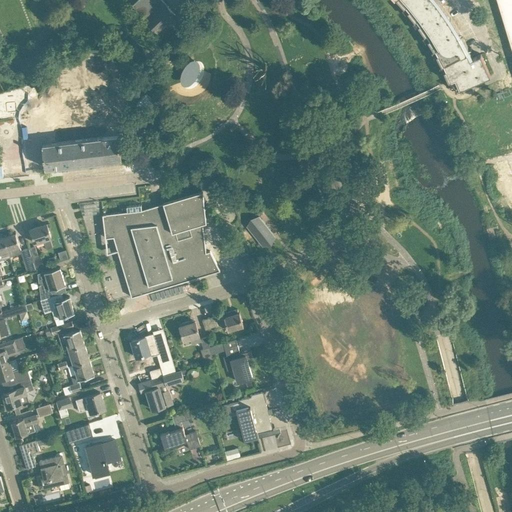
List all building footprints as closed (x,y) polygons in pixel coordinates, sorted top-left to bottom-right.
[(137,0),(132,5),(157,32),(176,14),(162,0),(137,0)] [(395,0),(400,6),(402,8),(413,21),(423,35),(432,50),(439,66),(441,70),(449,88),(450,89),(451,90),(452,90),(453,90),(453,91),(454,91),(455,90),(456,90),(491,75),(481,53),(480,54),(481,54),(470,58),(467,51),(458,34),(448,18),(437,2),(435,0),(395,0)] [(511,0),(497,0),(511,48),(511,0)] [(120,134),(119,133),(115,105),(116,105),(114,88),(87,91),(88,104),(68,107),(71,128),(69,130),(75,137),(76,140),(43,144),(45,167),(122,158),(119,135),(120,134)] [(214,181),(206,184),(207,189),(215,187),(214,181)] [(203,220),(205,219),(202,191),(142,209),(141,204),(127,206),(122,207),(122,211),(103,214),(106,237),(114,236),(132,296),(144,293),(144,291),(150,289),(150,291),(220,270),(210,250),(206,251),(203,220)] [(259,216),(247,225),(263,245),(275,236),(259,216)] [(44,239),(47,248),(53,246),(50,237),(51,237),(47,223),(31,228),(35,242),(44,239)] [(22,253),(21,250),(20,246),(16,233),(4,237),(10,256),(22,253)] [(3,259),(10,256),(4,237),(0,238),(0,252),(1,252),(3,259)] [(36,269),(44,266),(41,254),(38,255),(35,245),(29,247),(36,269)] [(22,253),(28,271),(29,271),(34,269),(36,269),(29,247),(21,250),(22,253)] [(44,271),(39,273),(39,274),(40,283),(39,283),(39,285),(40,284),(42,298),(41,299),(63,292),(66,291),(64,285),(66,284),(66,283),(65,284),(60,267),(61,267),(61,266),(51,269),(44,271)] [(63,292),(41,299),(42,304),(47,303),(49,310),(52,309),(55,318),(60,316),(61,317),(66,315),(75,312),(75,311),(74,312),(69,296),(70,296),(70,295),(63,298),(61,293),(63,292)] [(0,311),(0,318),(28,310),(26,304),(2,311),(0,311)] [(228,330),(234,328),(243,325),(243,326),(244,326),(240,312),(239,312),(238,308),(203,319),(206,328),(207,333),(211,332),(209,328),(218,325),(217,320),(221,319),(221,321),(225,320),(228,330)] [(74,330),(73,327),(74,327),(72,320),(45,329),(47,336),(58,332),(64,350),(69,349),(85,344),(80,328),(74,330)] [(200,338),(198,330),(195,321),(180,325),(184,340),(185,342),(192,340),(193,343),(201,341),(204,348),(201,349),(205,362),(214,359),(207,336),(200,338)] [(165,344),(164,340),(161,330),(139,337),(132,340),(137,356),(150,352),(151,355),(161,353),(158,346),(165,344)] [(0,365),(11,362),(9,355),(11,354),(11,352),(19,350),(15,338),(2,342),(5,349),(0,350),(0,365)] [(239,381),(243,380),(253,377),(252,377),(247,358),(252,356),(252,357),(253,357),(251,350),(240,353),(236,338),(224,341),(228,355),(225,356),(226,368),(236,368),(236,369),(234,369),(236,375),(238,375),(239,381)] [(74,364),(90,359),(85,344),(69,349),(70,349),(73,357),(72,358),(74,364)] [(160,376),(177,371),(171,354),(164,357),(167,367),(158,370),(160,376)] [(74,383),(80,382),(79,379),(95,374),(90,359),(74,364),(68,365),(68,366),(74,383)] [(68,366),(68,365),(66,360),(57,363),(60,369),(68,366)] [(14,371),(11,362),(0,365),(0,378),(14,375),(16,382),(31,378),(27,367),(14,371)] [(184,379),(184,378),(189,376),(187,369),(181,370),(177,371),(160,376),(151,379),(153,387),(147,389),(153,409),(173,403),(167,384),(184,379)] [(25,386),(32,384),(31,378),(16,382),(18,388),(3,392),(8,407),(29,400),(27,393),(25,386)] [(65,394),(82,388),(80,382),(74,383),(63,387),(65,394)] [(91,413),(96,411),(106,408),(100,391),(78,399),(80,405),(87,402),(91,413)] [(271,421),(263,391),(251,394),(252,396),(239,399),(240,401),(224,405),(224,412),(237,409),(242,428),(240,428),(242,437),(244,436),(244,438),(258,435),(257,433),(273,429),(273,430),(274,429),(271,421)] [(37,407),(40,416),(53,412),(50,403),(37,407)] [(181,420),(187,418),(192,417),(190,410),(173,415),(177,428),(169,431),(169,430),(166,431),(161,433),(165,447),(187,441),(190,448),(201,445),(198,435),(196,430),(186,434),(181,420)] [(36,430),(33,423),(39,421),(37,415),(24,419),(24,417),(12,421),(17,436),(36,430)] [(88,422),(65,430),(69,442),(92,435),(88,422)] [(62,454),(40,460),(36,461),(33,452),(40,449),(37,438),(29,441),(19,444),(27,468),(37,465),(37,464),(41,463),(43,471),(44,470),(45,473),(27,477),(27,478),(38,475),(42,488),(47,487),(47,486),(69,480),(62,454)] [(101,441),(86,445),(94,474),(104,471),(109,469),(107,461),(107,460),(112,458),(113,460),(120,458),(115,439),(108,441),(108,442),(102,444),(101,441)] [(228,457),(240,455),(239,447),(227,449),(228,457)]
